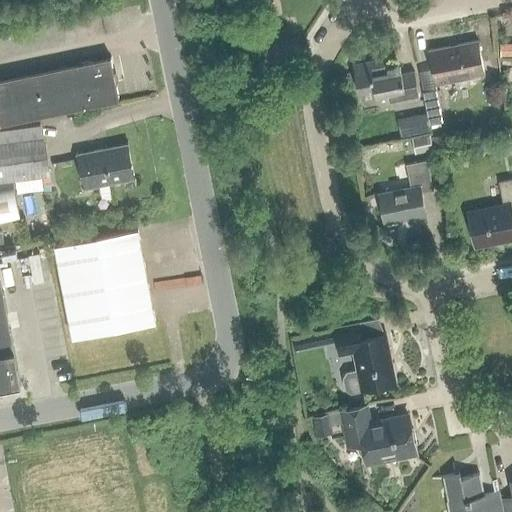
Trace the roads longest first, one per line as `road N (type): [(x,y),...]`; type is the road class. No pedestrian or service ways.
road 1 (unclassified): [(0,423),(187,387),(219,374),(230,356),(162,0)]
road 2 (residential): [(426,291),(383,278),(349,248),(331,208),(312,90),(360,0)]
road 3 (residential): [(498,419),(454,427),(426,291)]
road 4 (unknown): [(219,374),(238,511)]
